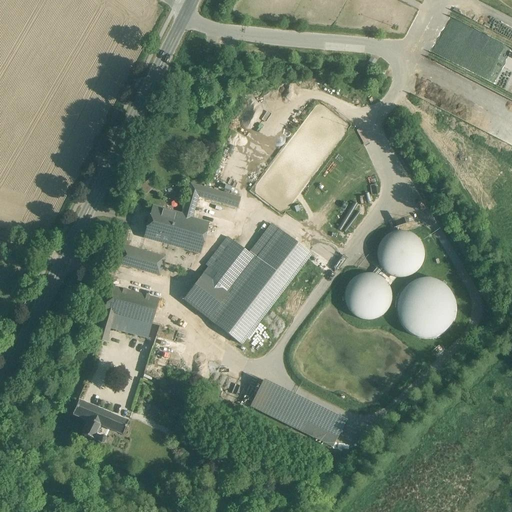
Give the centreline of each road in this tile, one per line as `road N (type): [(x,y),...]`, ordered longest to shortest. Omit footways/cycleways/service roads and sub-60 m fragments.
road 1 (tertiary): [(0,386),(188,8)]
road 2 (unknown): [(370,129),(320,102),(272,133),(244,173),(257,214),(344,271)]
road 3 (unknown): [(188,8),(222,36),(390,55),(398,85),(370,129)]
road 4 (unknown): [(344,271),(268,370),(353,417)]
road 5 (unknown): [(406,189),(454,257),(482,318)]
